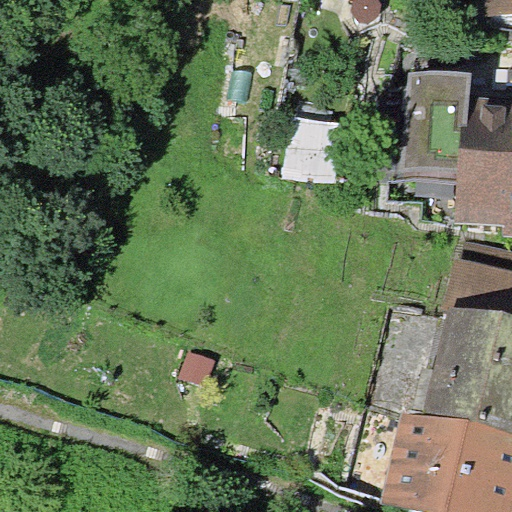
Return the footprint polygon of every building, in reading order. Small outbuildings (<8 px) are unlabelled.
[(511,27),(511,0),(489,0),(487,26),(511,27)] [(414,213),(455,222),(465,123),(424,116),(414,213)] [(455,225),(511,230),(511,125),(465,121),(465,123),(455,222),(455,225)] [(511,454),(511,265),(461,253),(453,281),(449,280),(439,324),(435,324),(422,384),(436,386),(427,427),(406,423),(405,427),(511,454)] [(393,511),(508,511),(511,498),(511,454),(405,427),(385,509),(393,511)]
